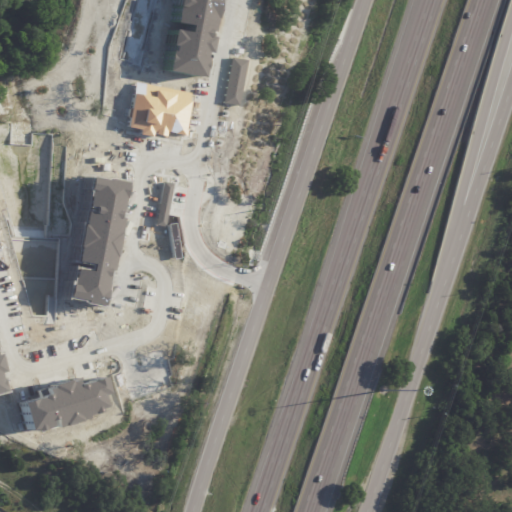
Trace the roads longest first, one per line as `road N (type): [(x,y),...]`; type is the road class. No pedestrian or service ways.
road 1 (secondary): [(366,0),(189,511)]
road 2 (motorway): [(311,511),(482,0)]
road 3 (secondary): [(362,511),(511,70)]
road 4 (motorway): [(384,125),(253,511)]
road 5 (motorway): [(418,341),(511,0)]
road 6 (motorway): [(426,0),(384,125)]
road 7 (motorway): [(419,0),(384,125)]
